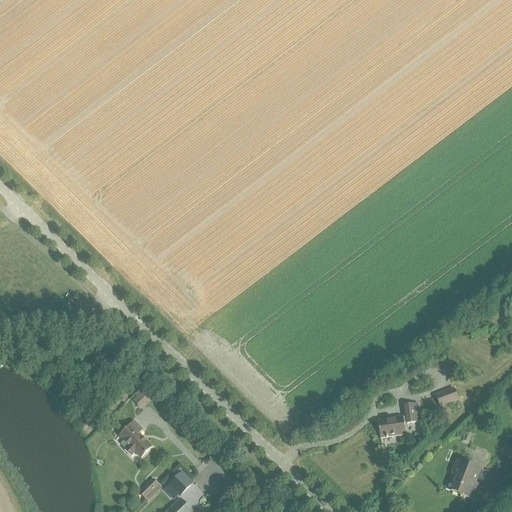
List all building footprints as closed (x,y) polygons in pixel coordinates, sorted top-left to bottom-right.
[(453,389),(435,396),(439,408),(458,401),(453,389)] [(142,392),(137,397),(144,405),(150,399),(142,392)] [(406,424),(420,422),(417,403),(404,406),(405,417),(402,418),(402,417),(377,421),(380,439),(405,435),(403,424),(406,423),(406,424)] [(133,422),(118,437),(123,441),(120,444),(125,449),(124,451),(130,457),(135,453),(140,459),(152,448),(138,434),(142,431),(133,422)] [(465,433),(462,442),(468,444),(472,436),(465,433)] [(473,501),(476,492),(472,490),(481,469),(456,460),(451,475),(456,477),(450,492),(473,501)] [(182,472),(163,491),(173,501),(178,497),(179,498),(194,484),(182,472)] [(153,480),(145,488),(153,496),(161,488),(153,480)] [(190,511),(191,511),(180,501),(168,511),(190,511)]
